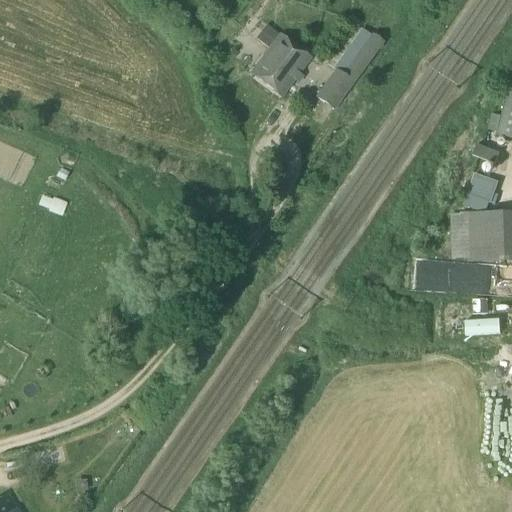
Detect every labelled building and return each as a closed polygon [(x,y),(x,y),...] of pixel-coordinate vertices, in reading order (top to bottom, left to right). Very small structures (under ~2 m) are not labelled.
[(326,66),(335,72),(342,77),(372,36),(356,25),(326,66)] [(342,77),(335,72),(316,99),(333,112),(382,44),(372,36),(342,77)] [(250,76),(280,98),(310,59),(279,37),(250,76)] [(511,85),(510,85),(496,137),(511,140),(511,85)] [(287,104),(279,119),(297,129),(305,114),(287,104)] [(477,174),(471,194),(495,201),(501,181),(477,174)] [(511,211),(465,216),(470,265),(511,261),(511,211)] [(426,261),(427,286),(449,285),(448,261),(426,261)] [(45,489),(79,480),(77,473),(43,482),(45,489)] [(0,498),(0,511),(15,511),(5,496),(0,498)]
